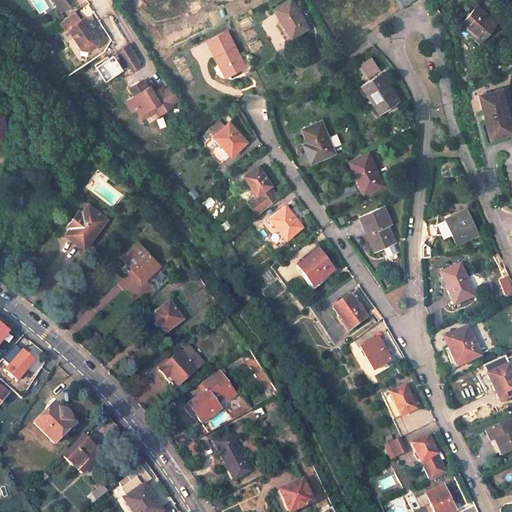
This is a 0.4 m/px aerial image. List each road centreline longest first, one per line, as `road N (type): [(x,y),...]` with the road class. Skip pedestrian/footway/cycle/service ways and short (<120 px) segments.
road 1 (residential): [(415,348),(411,266),(425,136),(421,96),(397,33),(419,18)]
road 2 (residential): [(415,348),(247,102)]
road 3 (residential): [(195,511),(133,421),(0,298)]
road 4 (residential): [(511,261),(449,104),(434,32),(419,18)]
road 5 (residential): [(489,511),(415,348)]
